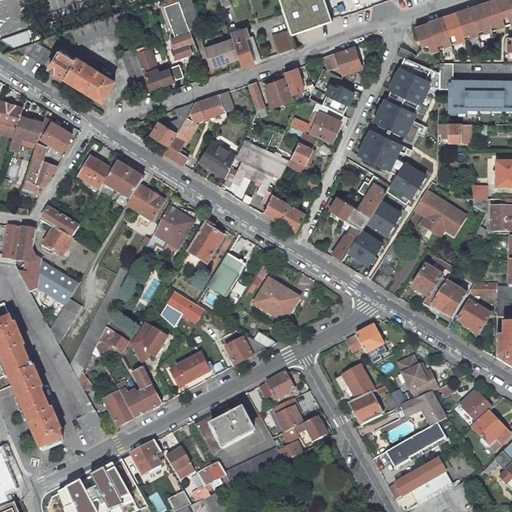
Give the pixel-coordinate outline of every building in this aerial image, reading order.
[(179,0),(189,29),(202,25),(192,0),(179,0)] [(281,0),(293,34),(334,20),(326,0),(281,0)] [(492,0),(482,4),(483,7),(491,30),(505,26),(497,2),(492,0)] [(496,0),(497,2),(505,26),(511,23),(511,2),(511,0),(496,0)] [(478,5),(468,8),(470,11),(478,35),(491,30),(483,7),(478,5)] [(465,10),(455,13),(456,16),(465,40),(478,35),(470,11),(465,10)] [(77,45),(126,27),(121,13),(71,31),(77,45)] [(451,14),(442,17),(443,21),(451,44),(465,40),(456,16),(451,14)] [(438,19),(429,22),(430,26),(438,49),(451,44),(443,21),(438,19)] [(438,50),(438,49),(430,26),(425,24),(415,27),(422,48),(432,52),(438,50)] [(236,31),(231,33),(233,39),(239,58),(242,67),(261,60),(253,37),(251,37),(247,28),(236,31)] [(29,30),(2,40),(17,49),(34,44),(29,30)] [(289,31),(273,37),(278,54),(295,48),(292,38),(289,31)] [(190,32),(171,39),(174,49),(171,50),(175,59),(192,53),(188,44),(194,42),(190,32)] [(239,58),(233,39),(205,48),(211,67),(239,58)] [(43,64),(52,53),(36,43),(34,44),(17,49),(43,64)] [(355,47),(324,57),(325,58),(329,70),(340,66),(343,75),(344,75),(352,72),(362,69),(355,47)] [(401,47),(397,55),(406,59),(410,51),(401,47)] [(131,80),(144,75),(136,54),(134,48),(120,53),(131,80)] [(149,89),(173,81),(169,70),(159,73),(150,49),(136,54),(144,75),(149,89)] [(103,101),(115,81),(76,57),(75,59),(60,50),(49,68),(103,101)] [(184,77),(179,64),(171,67),(175,80),(184,77)] [(304,87),(297,68),(284,73),(286,79),(291,93),(291,92),(292,94),(302,90),(304,87)] [(323,69),(309,98),(346,117),(350,109),(351,108),(319,93),(325,81),(356,97),(356,96),(360,88),(342,78),(323,69)] [(435,84),(401,69),(390,92),(424,108),(435,84)] [(344,75),(342,78),(360,88),(364,90),(369,80),(352,72),(344,75)] [(286,79),(265,86),(272,106),(294,99),(292,94),(291,92),(291,93),(286,79)] [(256,83),(248,85),(257,111),(265,108),(256,83)] [(511,111),(511,83),(450,83),(450,112),(511,111)] [(220,95),(225,112),(234,108),(228,92),(220,95)] [(220,95),(195,103),(191,110),(195,123),(225,112),(220,95)] [(20,116),(23,108),(0,100),(0,121),(17,127),(20,116)] [(420,117),(387,101),(376,125),(409,140),(420,117)] [(177,115),(181,127),(186,119),(191,110),(195,103),(175,110),(177,115)] [(30,108),(25,104),(23,108),(20,116),(27,118),(30,108)] [(265,108),(257,111),(257,112),(258,117),(267,114),(265,108)] [(350,109),(346,117),(350,119),(354,111),(350,109)] [(312,133),(331,142),(340,121),(321,113),(320,116),(315,114),(311,125),(315,126),(312,133)] [(181,127),(177,115),(166,118),(166,123),(165,126),(177,134),(181,127)] [(27,118),(20,116),(17,127),(10,149),(18,152),(20,143),(22,137),(37,142),(37,141),(38,137),(43,123),(27,118)] [(43,123),(38,137),(51,145),(50,147),(56,151),(57,149),(62,152),(63,150),(67,152),(71,144),(68,142),(73,134),(48,119),(45,117),(43,123)] [(197,125),(186,119),(181,127),(191,134),(197,125)] [(296,128),(299,121),(294,119),(291,126),(296,128)] [(308,125),(299,121),(296,128),(305,132),(308,125)] [(165,126),(159,122),(151,134),(169,146),(177,134),(165,126)] [(449,142),(470,143),(471,124),(438,124),(438,133),(442,133),(442,138),(449,138),(449,142)] [(181,127),(177,134),(169,146),(164,154),(183,165),(189,157),(184,154),(185,151),(181,148),(184,143),(186,144),(191,134),(181,127)] [(404,147),(370,131),(359,155),(393,170),(404,147)] [(299,141),(288,165),(303,175),(309,166),(305,164),(316,139),(311,136),(303,132),(299,141)] [(37,142),(22,137),(20,143),(35,148),(37,142)] [(50,147),(37,141),(37,142),(35,148),(22,187),(34,190),(34,193),(40,196),(58,167),(43,162),(46,152),(50,147)] [(199,160),(227,177),(236,157),(211,141),(199,160)] [(266,151),(244,141),(237,158),(242,161),(237,171),(232,168),(224,184),(230,187),(233,182),(240,185),(245,175),(253,179),(266,151)] [(266,151),(253,179),(261,183),(257,192),(264,196),(261,201),(268,204),(273,194),(276,189),(270,185),(274,176),(280,179),(288,165),(289,162),(266,151)] [(510,185),(511,184),(511,159),(497,159),(497,170),(497,174),(497,185),(504,185),(504,187),(511,187),(510,185)] [(82,185),(98,195),(105,185),(113,172),(98,163),(96,166),(89,162),(79,178),(85,181),(82,185)] [(140,186),(143,180),(118,164),(113,172),(105,185),(131,201),(140,186)] [(427,183),(405,169),(394,186),(416,200),(427,183)] [(315,193),(319,185),(303,175),(298,184),(315,193)] [(378,179),(358,209),(370,216),(389,186),(383,182),(378,179)] [(165,201),(140,186),(131,201),(127,206),(152,222),(165,201)] [(474,187),(473,200),(487,200),(491,200),(495,200),(495,192),(487,193),(487,187),(474,187)] [(467,217),(427,192),(416,209),(428,216),(434,220),(433,222),(446,231),(455,236),(467,217)] [(268,204),(264,212),(280,222),(289,204),(280,198),(277,197),(273,194),(268,204)] [(358,209),(338,196),(330,209),(353,223),(352,227),(346,235),(345,234),(332,254),(343,260),(370,216),(358,209)] [(187,208),(173,200),(151,241),(148,248),(152,250),(156,243),(157,244),(161,246),(164,241),(167,243),(178,250),(194,223),(184,216),(186,211),(187,208)] [(311,202),(306,200),(302,207),(307,210),(311,202)] [(487,200),(473,200),(473,207),(486,214),(487,200)] [(296,208),(294,207),(289,204),(280,222),(296,232),(305,214),(296,208)] [(511,206),(491,206),(491,232),(511,231),(511,206)] [(54,228),(72,239),(79,227),(50,209),(42,221),(54,228)] [(198,219),(195,214),(193,213),(186,211),(184,216),(194,223),(197,223),(198,219)] [(434,220),(428,216),(423,225),(442,237),(446,231),(433,222),(434,220)] [(219,231),(206,223),(188,253),(208,265),(224,238),(217,234),(219,231)] [(8,226),(3,259),(16,261),(22,228),(8,226)] [(486,230),(480,227),(475,237),(480,237),(486,237),(486,230)] [(37,231),(22,228),(16,261),(15,266),(30,293),(39,288),(42,291),(66,306),(70,299),(80,283),(38,259),(33,250),(37,231)] [(74,240),(72,239),(54,228),(43,246),(63,259),(74,240)] [(480,237),(475,237),(468,249),(473,252),(480,237)] [(144,256),(148,248),(151,241),(146,238),(138,253),(144,256)] [(402,247),(395,243),(382,262),(390,267),(402,247)] [(473,252),(468,249),(464,255),(473,261),(478,255),(473,252)] [(140,263),(144,256),(138,253),(134,259),(140,263)] [(240,262),(228,254),(210,284),(228,295),(238,279),(235,277),(243,263),(244,262),(241,261),(240,262)] [(390,267),(382,262),(371,281),(385,290),(392,278),(390,277),(394,270),(390,267)] [(427,267),(449,280),(452,275),(431,262),(427,267)] [(2,264),(0,263),(0,266),(46,350),(59,345),(51,330),(48,324),(30,293),(15,266),(2,264)] [(246,266),(243,263),(235,277),(238,279),(246,266)] [(430,309),(432,306),(447,283),(449,280),(427,267),(426,267),(412,288),(427,298),(423,304),(430,309)] [(121,269),(118,275),(131,281),(134,275),(121,269)] [(118,275),(70,366),(79,381),(81,376),(83,372),(96,348),(107,328),(110,320),(131,281),(118,275)] [(285,322),(299,298),(269,280),(254,304),(285,322)] [(453,319),(468,296),(447,283),(432,306),(453,319)] [(226,299),(228,295),(210,284),(208,288),(226,299)] [(497,284),(474,284),(468,296),(477,301),(481,296),(497,296),(497,287),(497,284)] [(511,287),(509,287),(497,287),(497,296),(497,317),(504,316),(504,338),(497,338),(497,359),(511,368),(511,316),(511,300),(511,287)] [(60,315),(66,306),(42,291),(37,300),(56,312),(60,315)] [(174,292),(166,305),(196,323),(203,310),(174,292)] [(59,345),(82,307),(70,299),(66,306),(60,315),(51,330),(59,345)] [(479,334),(491,315),(470,302),(458,321),(479,334)] [(0,306),(0,357),(5,368),(28,358),(23,348),(25,347),(16,325),(13,326),(4,304),(0,306)] [(51,330),(60,315),(56,312),(48,324),(51,330)] [(131,334),(110,320),(107,328),(126,341),(131,334)] [(169,336),(145,322),(131,341),(139,359),(147,360),(150,355),(156,357),(169,336)] [(387,352),(373,327),(356,336),(363,348),(367,354),(373,351),(377,358),(387,352)] [(126,341),(107,328),(96,348),(102,358),(107,348),(109,346),(111,348),(120,354),(126,344),(128,342),(126,341)] [(259,332),(253,340),(267,349),(276,344),(276,342),(259,332)] [(356,336),(346,341),(353,353),(363,348),(356,336)] [(253,340),(248,337),(226,348),(235,366),(267,349),(253,340)] [(70,366),(59,345),(46,350),(83,417),(77,420),(83,433),(102,424),(84,391),(79,381),(70,366)] [(180,388),(210,372),(201,354),(170,370),(180,388)] [(432,392),(440,388),(431,370),(427,372),(424,373),(421,365),(420,366),(415,356),(400,363),(405,373),(404,373),(412,390),(413,390),(417,399),(432,392)] [(31,366),(28,358),(5,368),(40,451),(63,441),(60,433),(62,432),(53,410),(51,411),(42,390),(44,389),(34,367),(33,365),(31,366)] [(361,366),(343,376),(356,400),(371,393),(375,391),(361,366)] [(143,367),(133,373),(138,381),(141,379),(146,389),(153,385),(143,367)] [(290,374),(288,371),(260,386),(267,398),(274,394),(277,399),(295,390),(287,375),(290,374)] [(84,391),(92,386),(83,372),(81,376),(79,381),(84,391)] [(122,378),(115,382),(120,391),(125,400),(137,393),(135,390),(131,393),(128,394),(126,389),(128,388),(125,381),(124,382),(122,378)] [(141,379),(138,381),(143,391),(146,389),(141,379)] [(137,393),(125,400),(135,418),(162,404),(153,385),(146,389),(143,391),(137,393)] [(385,386),(376,391),(378,395),(387,390),(385,386)] [(120,391),(104,400),(118,428),(135,418),(125,400),(120,391)] [(438,424),(447,418),(432,392),(417,399),(401,406),(407,418),(422,411),(431,427),(438,424)] [(356,400),(349,404),(361,425),(383,415),(371,393),(356,400)] [(468,403),(465,406),(463,409),(477,423),(488,412),(492,408),(478,394),(471,400),(470,398),(467,401),(468,403)] [(397,408),(390,395),(387,396),(388,399),(385,401),(390,411),(397,408)] [(293,398),(274,408),(285,433),(295,428),(303,424),(295,407),(297,406),(293,398)] [(472,428),(477,423),(463,409),(457,413),(472,428)] [(223,449),(254,432),(242,410),(211,427),(223,449)] [(488,412),(477,423),(472,428),(495,451),(510,435),(488,412)] [(303,424),(295,428),(298,434),(307,430),(314,442),(327,435),(317,417),(303,424)] [(431,427),(385,452),(395,469),(410,460),(410,459),(446,438),(438,424),(431,427)] [(285,433),(283,434),(286,441),(299,435),(298,434),(295,428),(285,433)] [(448,441),(446,438),(410,459),(410,460),(411,462),(448,441)] [(155,442),(132,454),(139,467),(143,476),(162,466),(158,459),(155,454),(160,451),(155,442)] [(284,462),(303,453),(298,442),(279,451),(284,462)] [(511,442),(495,460),(497,463),(498,465),(503,470),(505,470),(506,471),(500,478),(511,490),(511,442)] [(277,448),(225,473),(226,474),(232,485),(232,486),(284,462),(279,451),(277,448)] [(176,472),(191,463),(183,449),(168,458),(176,472)] [(129,456),(136,469),(139,467),(132,454),(129,456)] [(396,500),(410,491),(419,507),(454,487),(438,459),(431,463),(422,469),(388,488),(396,500)] [(122,460),(110,467),(130,506),(129,506),(132,511),(134,511),(140,510),(148,507),(143,497),(122,460)] [(486,469),(480,473),(483,478),(494,469),(498,465),(497,463),(495,460),(486,469)] [(191,463),(176,472),(181,480),(196,471),(191,463)] [(219,463),(198,474),(205,486),(206,486),(208,491),(224,483),(221,477),(226,474),(225,473),(219,463)] [(226,474),(221,477),(224,483),(227,487),(232,485),(226,474)] [(111,511),(93,475),(68,489),(80,511),(111,511)] [(419,507),(410,511),(439,511),(473,493),(466,481),(454,487),(419,507)] [(205,486),(200,489),(205,498),(211,496),(205,486)] [(183,491),(167,498),(173,511),(189,505),(183,491)] [(227,511),(218,492),(211,496),(205,498),(211,511),(227,511)] [(18,511),(15,503),(0,508),(0,511),(18,511)]
